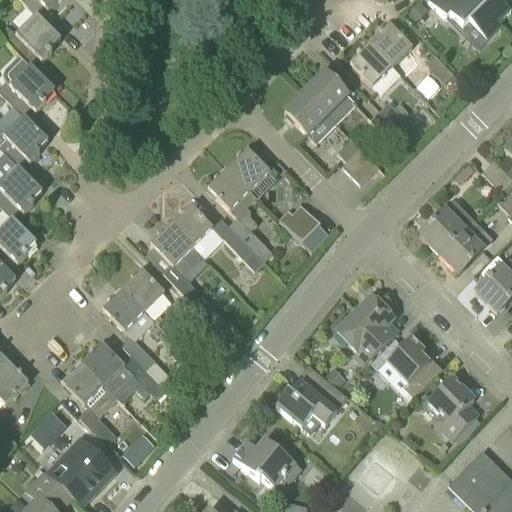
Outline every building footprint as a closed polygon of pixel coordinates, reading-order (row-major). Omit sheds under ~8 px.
[(17,0),(36,20),(45,11),(48,14),(58,5),(56,3),(58,0),(17,0)] [(500,26),(511,14),(497,0),(493,0),(492,1),(491,0),(433,0),(429,5),(446,23),(450,19),(463,32),(470,25),(488,44),(503,29),(500,26)] [(5,44),(21,61),(21,60),(30,70),(39,62),(42,65),(52,55),(50,54),(60,43),(36,20),(17,39),(14,35),(5,44)] [(371,49),(393,71),(413,51),(391,29),(371,49)] [(393,71),(371,49),(351,68),(373,91),(393,71)] [(54,95),(30,70),(21,60),(21,61),(6,75),(4,80),(7,87),(0,93),(0,96),(16,113),(25,105),(36,116),(47,106),(44,104),(54,95)] [(454,78),(436,60),(427,68),(445,87),(454,78)] [(326,77),(305,97),(337,129),(357,109),(326,77)] [(337,129),(305,97),(285,116),(317,148),(337,129)] [(399,133),(407,125),(390,107),(381,116),(399,133)] [(399,133),(381,116),(372,124),(389,142),(399,133)] [(0,153),(6,159),(18,173),(19,172),(11,163),(19,155),(30,167),(40,158),(37,155),(48,146),(24,121),(4,141),(0,137),(0,153)] [(379,171),(351,144),(338,157),(347,166),(343,171),(361,189),(379,171)] [(251,156),(248,153),(228,173),(251,195),(269,177),(274,182),(279,177),(254,153),(251,156)] [(18,173),(6,159),(0,164),(0,210),(12,224),(13,224),(22,215),(25,218),(34,208),(32,206),(42,196),(19,172),(18,173)] [(511,186),(511,183),(505,176),(495,166),(483,178),(502,197),(511,186)] [(462,186),(473,174),(468,169),(456,180),(462,186)] [(251,195),(228,173),(208,193),(250,235),(256,229),(250,222),(249,216),(246,212),(255,202),(250,197),(251,195)] [(510,218),(510,222),(511,224),(511,198),(504,207),(498,206),(510,218)] [(191,210),(171,229),(201,259),(221,240),(191,210)] [(284,229),(302,247),(312,257),(330,239),(302,211),(284,229)] [(421,239),(440,259),(465,235),(445,215),(421,239)] [(0,267),(7,274),(15,266),(17,269),(28,258),(26,257),(36,247),(13,224),(12,224),(0,235),(0,267)] [(440,259),(460,278),(493,245),(473,226),(465,235),(440,259)] [(171,229),(151,249),(174,272),(194,253),(201,260),(201,259),(171,229)] [(247,248),(265,266),(273,258),(255,239),(247,248)] [(265,266),(247,248),(238,256),(256,275),(265,266)] [(476,296),(498,317),(511,302),(511,263),(510,262),(476,296)] [(0,302),(7,296),(5,294),(16,283),(7,274),(0,267),(0,302)] [(123,294),(146,317),(166,298),(143,275),(123,294)] [(146,317),(123,294),(103,314),(126,337),(137,348),(156,328),(146,317)] [(199,296),(190,304),(208,322),(217,313),(199,296)] [(369,367),(399,336),(390,327),(394,323),(373,301),(338,335),(369,367)] [(199,331),(208,322),(190,304),(181,314),(199,331)] [(425,355),(412,341),(387,367),(408,388),(404,392),(415,403),(442,375),(431,365),(429,367),(421,359),(425,355)] [(103,349),(84,368),(106,391),(126,372),(103,349)] [(0,376),(9,368),(0,358),(0,376)] [(147,376),(165,394),(174,385),(156,367),(147,376)] [(9,368),(0,376),(0,404),(5,410),(28,387),(9,368)] [(84,368),(63,388),(86,411),(106,391),(84,368)] [(147,376),(139,384),(143,389),(137,394),(146,403),(151,397),(156,403),(165,394),(147,376)] [(276,411),(302,432),(313,419),(326,430),(348,402),(316,376),(305,389),(302,386),(291,399),(288,397),(276,411)] [(429,406),(440,418),(450,428),(443,435),(454,446),(479,420),(469,410),(475,405),(453,382),(429,406)] [(117,441),(89,412),(80,421),(108,450),(117,441)] [(143,436),(123,458),(136,469),(155,448),(143,436)] [(0,465),(1,466),(19,449),(10,439),(0,448),(0,465)] [(82,511),(83,511),(117,477),(80,442),(46,478),(82,511)] [(282,498),(302,473),(266,444),(257,454),(248,446),(234,464),(260,485),(262,483),(282,498)] [(511,511),(511,484),(483,456),(448,491),(470,511),(511,511)] [(56,511),(69,500),(46,478),(30,494),(39,503),(30,511),(56,511)]
